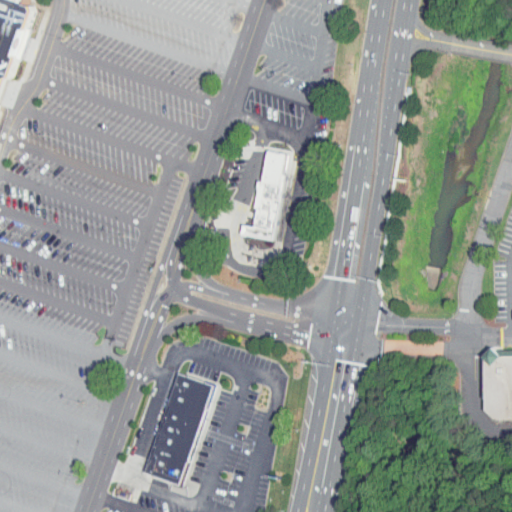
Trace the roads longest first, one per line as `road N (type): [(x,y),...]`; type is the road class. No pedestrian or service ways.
road 1 (primary): [(401,0),(344,319)]
road 2 (residential): [(137,366),(165,328),(187,318),(243,321),(339,343)]
road 3 (residential): [(200,193),(266,0)]
road 4 (residential): [(200,193),(167,248),(139,333),(137,366)]
road 5 (primary): [(339,343),(307,511)]
road 6 (residential): [(86,511),(137,366)]
